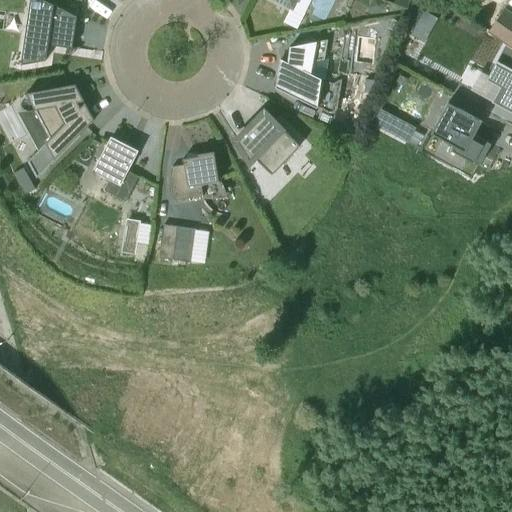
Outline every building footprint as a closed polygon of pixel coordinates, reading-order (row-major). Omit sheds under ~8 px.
[(72,49),(77,17),(43,0),(30,0),(21,65),(46,61),(49,45),(72,49)] [(376,12),(381,11),(385,3),(379,0),(372,0),(369,9),(376,12)] [(511,15),(504,10),(488,33),(506,45),(511,49),(511,15)] [(276,88),(317,108),(322,78),(311,74),(313,62),(325,59),(327,40),(290,47),(288,63),(280,59),(276,88)] [(497,61),(479,95),(511,112),(511,49),(506,45),(497,61)] [(37,178),(94,120),(87,107),(82,111),(76,99),(83,98),(75,85),(26,94),(51,142),(27,161),(37,178)] [(501,133),(447,103),(431,134),(453,146),(450,151),(479,167),(491,145),(474,136),(480,125),(500,135),(501,133)] [(389,133),(397,118),(379,109),(371,123),(389,133)] [(272,175),(300,146),(264,111),(236,141),(251,166),(256,161),(272,175)] [(111,137),(93,171),(110,180),(104,190),(141,210),(148,158),(138,152),(139,151),(111,137)] [(174,201),(203,196),(201,184),(219,181),(214,152),(198,154),(198,156),(183,159),(184,165),(172,167),(170,179),(174,201)] [(29,179),(17,185),(22,195),(34,189),(29,179)] [(164,224),(159,257),(190,262),(195,229),(164,224)] [(121,252),(135,255),(137,243),(123,241),(121,252)]
